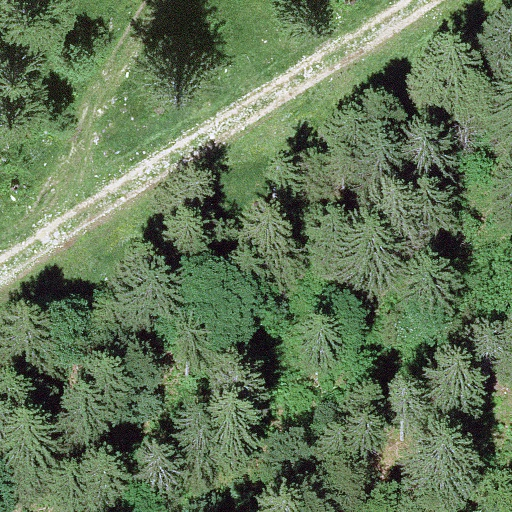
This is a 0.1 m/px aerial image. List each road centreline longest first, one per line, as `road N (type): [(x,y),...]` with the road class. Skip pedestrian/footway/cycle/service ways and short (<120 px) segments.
road 1 (track): [(407,0),(0,260)]
road 2 (track): [(142,0),(32,239)]
